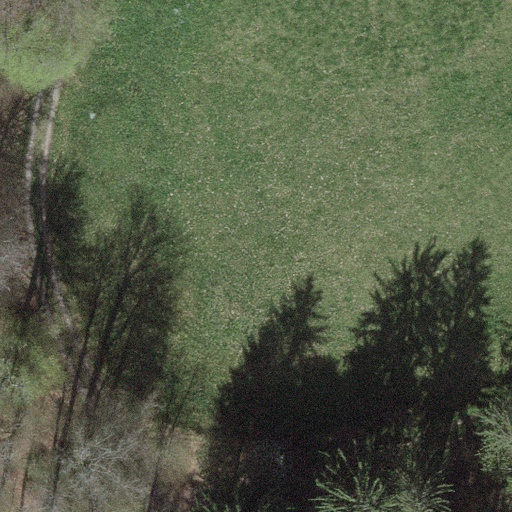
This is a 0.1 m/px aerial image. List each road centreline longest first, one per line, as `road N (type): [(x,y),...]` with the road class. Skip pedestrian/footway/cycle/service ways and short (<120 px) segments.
road 1 (track): [(156,511),(154,486),(81,387),(46,318),(36,246),(36,124),(63,0)]
road 2 (track): [(154,486),(294,481),(484,431),(511,416)]
